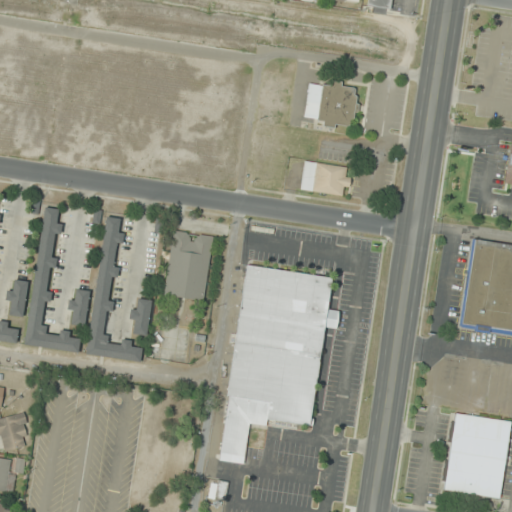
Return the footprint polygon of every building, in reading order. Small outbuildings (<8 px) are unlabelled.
[(392,0),(368,0),(368,6),(391,9),(392,0)] [(310,83),(303,120),(352,129),(359,87),(324,81),(323,85),(310,83)] [(344,166),(304,161),(300,190),(347,196),(349,177),(343,176),(344,166)] [(26,345),(79,352),(81,339),(70,337),(71,331),(60,330),(59,336),(42,333),(47,300),(53,258),(51,258),(54,234),(60,235),(62,223),(56,222),(58,209),(43,207),(26,345)] [(87,355),(140,361),(142,348),(131,347),(132,340),(122,339),(121,344),(105,342),(117,244),(119,244),(122,218),(105,216),(87,355)] [(164,296),(205,301),(213,236),(172,231),(164,296)] [(511,244),(472,240),(461,329),(511,335),(511,244)] [(221,461),(244,463),(249,423),(267,425),(268,420),(311,426),(323,326),(337,328),(339,311),(327,310),(331,277),(245,266),(221,461)] [(10,315),(24,317),(28,281),(14,280),(13,291),(7,290),(6,300),(11,301),(10,315)] [(69,299),(68,310),(73,310),(71,324),(85,326),(90,291),(76,289),(74,300),(69,299)] [(0,340),(17,342),(18,330),(8,328),(8,322),(0,320),(0,340)] [(0,417),(0,448),(0,451),(29,445),(23,413),(0,417)] [(443,491),(500,498),(511,421),(453,413),(443,491)] [(0,490),(8,490),(9,458),(0,458),(0,490)] [(209,498),(225,500),(227,482),(212,480),(209,498)]
